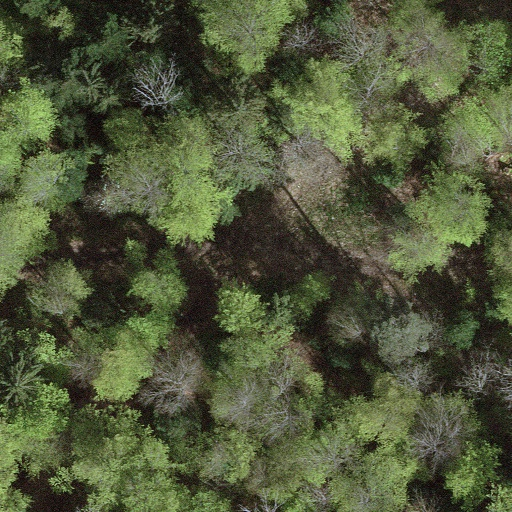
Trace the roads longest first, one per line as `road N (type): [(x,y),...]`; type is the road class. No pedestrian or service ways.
road 1 (track): [(0,267),(254,242),(409,115),(511,3)]
road 2 (track): [(40,511),(89,421),(254,242),(368,269),(511,256)]
